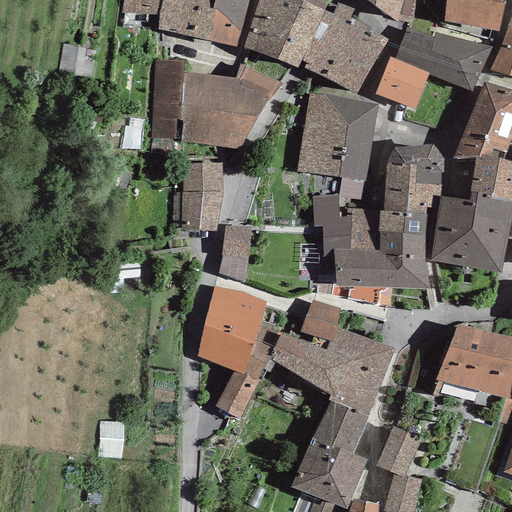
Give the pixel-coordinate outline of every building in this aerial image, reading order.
[(158,13),(161,0),(123,0),(121,13),(158,13)] [(212,9),(214,0),(161,0),(158,13),(157,29),(208,40),(215,10),(212,9)] [(247,0),(214,0),(212,9),(215,10),(208,40),(236,47),(247,0)] [(258,0),(255,9),(315,32),(324,10),(327,2),(322,0),(258,0)] [(402,0),(365,0),(397,22),(402,0)] [(446,0),(443,21),(499,32),(505,0),(446,0)] [(303,68),(356,94),(388,39),(368,30),(369,28),(355,21),(352,25),(346,23),(354,9),(338,3),(332,15),(329,13),(324,10),(315,32),(300,60),(303,62),(306,63),(303,68)] [(255,9),(243,48),(297,68),(300,60),(315,32),(255,9)] [(511,28),(507,26),(489,70),(511,76),(511,28)] [(406,28),(394,59),(429,74),(471,92),(492,47),(435,33),(434,37),(406,28)] [(96,51),(63,44),(58,70),(91,77),(96,51)] [(394,59),(389,57),(374,94),(415,110),(429,74),(394,59)] [(181,139),(183,72),(185,61),(155,60),(150,137),(181,139)] [(281,84),(240,64),(234,78),(228,77),(183,72),(181,139),(180,142),(227,147),(234,150),(241,146),(267,101),(269,102),(281,84)] [(511,133),(511,90),(483,81),(452,158),(476,158),(481,158),(481,153),(502,159),(511,133)] [(377,104),(310,93),(296,172),(342,178),(363,181),(365,182),(377,104)] [(386,163),(383,211),(425,214),(426,207),(431,208),(432,195),(439,196),(441,173),(443,172),(443,159),(433,144),(394,148),(386,163)] [(511,162),(502,159),(481,153),(481,158),(476,158),(469,192),(489,195),(489,198),(511,201),(511,162)] [(221,163),(182,164),(181,231),(215,232),(223,194),(221,163)] [(363,181),(342,178),(338,197),(360,200),(363,181)] [(469,200),(440,197),(430,261),(500,274),(507,240),(511,215),(511,201),(489,198),(489,195),(469,192),(469,200)] [(338,195),(312,196),(313,227),(322,227),(323,256),(333,256),(333,250),(349,250),(350,217),(346,217),(339,217),(338,195)] [(383,211),(379,210),(346,208),(346,217),(350,217),(349,250),(425,253),(427,215),(425,214),(383,211)] [(251,228),(224,226),(218,273),(244,284),(251,228)] [(424,263),(425,253),(349,250),(333,250),(333,256),(336,286),(430,289),(424,263)] [(243,293),(214,287),(197,357),(233,371),(241,375),(253,345),(258,325),(264,302),(243,293)] [(340,308),(311,300),(299,332),(329,340),(335,341),(338,329),(339,326),(335,324),(340,308)] [(268,358),(280,334),(258,325),(253,345),(241,375),(233,371),(214,407),(239,420),(258,379),(268,358)] [(511,373),(511,337),(457,325),(434,380),(509,399),(511,373)] [(329,340),(324,350),(351,360),(334,396),(331,394),(328,401),(330,401),(367,417),(394,349),(338,329),(335,341),(329,340)] [(324,350),(280,334),(268,358),(331,394),(334,396),(351,360),(324,350)] [(367,417),(330,401),(289,488),(314,497),(341,507),(345,509),(366,461),(352,454),(367,417)] [(122,423),(100,422),(98,459),(120,460),(122,423)] [(421,439),(393,426),(375,465),(393,473),(404,478),(421,439)] [(511,443),(502,472),(511,475),(511,443)] [(413,511),(421,481),(404,478),(393,473),(383,511),(384,511),(413,511)] [(339,511),(341,507),(314,497),(308,511),(339,511)] [(377,511),(377,505),(353,500),(348,511),(377,511)]
